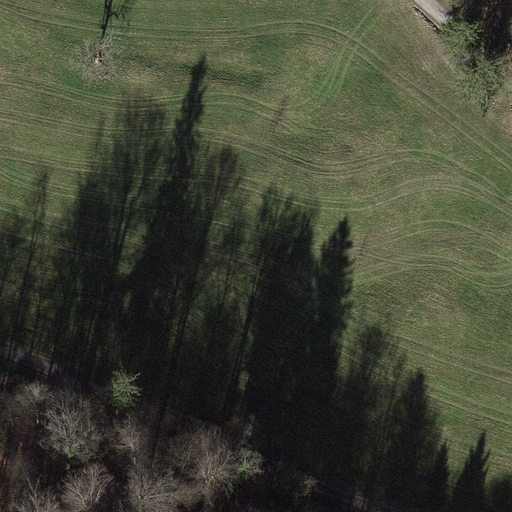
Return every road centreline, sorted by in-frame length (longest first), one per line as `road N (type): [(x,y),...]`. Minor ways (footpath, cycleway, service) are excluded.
road 1 (track): [(389,511),(0,349)]
road 2 (track): [(420,0),(511,82)]
